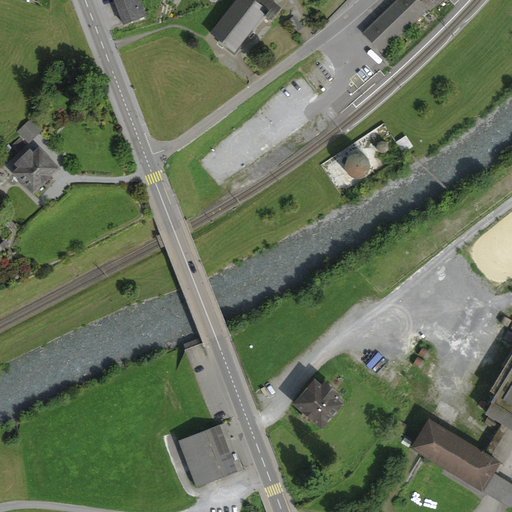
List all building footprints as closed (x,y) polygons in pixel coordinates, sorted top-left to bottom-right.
[(114,0),(124,24),(146,16),(139,0),(114,0)] [(234,52),(263,14),(271,20),(281,8),(270,0),(237,0),(235,2),(234,1),(222,16),(224,17),(211,33),(234,52)] [(398,0),(364,33),(382,51),(429,6),(423,0),(398,0)] [(437,0),(430,7),(432,9),(441,0),(437,0)] [(288,21),(298,32),(304,27),(294,16),(288,21)] [(317,88),(322,85),(311,71),(306,75),(317,88)] [(31,120),(20,132),(29,141),(41,129),(31,120)] [(380,133),(383,138),(388,134),(384,129),(380,133)] [(399,141),(405,150),(411,146),(405,137),(399,141)] [(13,146),(18,151),(25,144),(20,139),(13,146)] [(377,148),(378,151),(381,153),(385,153),(388,151),(389,148),(388,144),(386,142),(382,141),(379,142),(377,145),(377,148)] [(20,167),(14,173),(33,192),(43,183),(48,177),(58,168),(39,148),(33,154),(30,151),(16,164),(20,167)] [(346,169),(349,175),(353,178),(359,179),(365,177),(369,172),(371,167),(369,161),(365,156),(360,154),(354,155),(349,158),(346,163),(346,169)] [(43,183),(46,186),(51,181),(48,177),(43,183)] [(394,383),(400,369),(367,355),(361,369),(394,383)] [(511,377),(490,415),(503,423),(484,454),(490,457),(509,426),(511,427),(511,377)] [(315,380),(295,403),(305,412),(301,415),(309,422),(312,418),(322,427),(342,404),(335,398),(338,394),(325,382),(321,386),(315,380)] [(342,404),(345,401),(338,394),(335,398),(342,404)] [(492,473),(499,462),(494,459),(490,457),(484,454),(429,420),(413,447),(419,451),(496,498),(511,506),(511,504),(511,484),(503,480),(492,473)] [(394,429),(403,434),(408,426),(398,421),(394,429)] [(229,456),(236,453),(225,423),(217,426),(219,430),(222,428),(225,436),(221,437),(229,456)] [(219,430),(217,426),(180,440),(197,487),(204,484),(242,470),(236,453),(229,456),(221,437),(225,436),(222,428),(219,430)]
